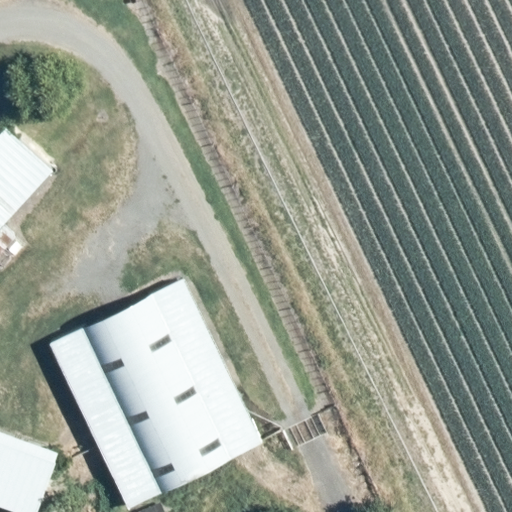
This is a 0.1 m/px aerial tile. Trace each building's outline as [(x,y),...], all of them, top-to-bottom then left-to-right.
[(336,0),(281,0),(207,34),(238,101),(358,46),(336,0)] [(0,228),(101,111),(55,71),(15,118),(0,105),(0,228)] [(184,271),(95,313),(69,325),(71,329),(51,339),(65,366),(46,375),(40,407),(60,440),(0,417),(0,499),(32,511),(130,508),(163,490),(161,485),(173,479),(262,437),(184,271)] [(470,511),(511,462),(511,397),(438,337),(359,432),(455,511),(470,511)] [(281,447),(216,470),(231,511),(282,511),(302,505),(281,447)]
